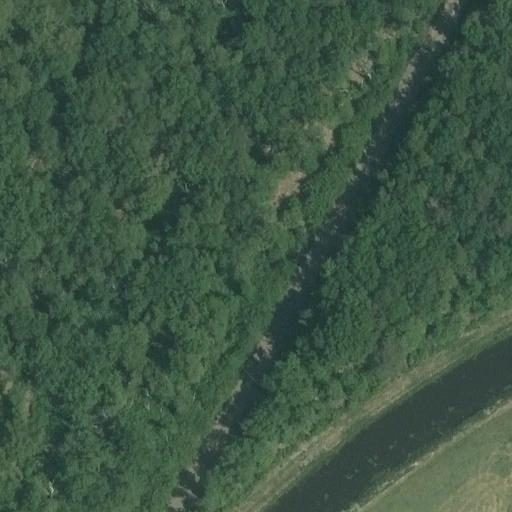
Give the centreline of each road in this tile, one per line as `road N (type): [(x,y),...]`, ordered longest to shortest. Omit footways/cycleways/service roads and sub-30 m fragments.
road 1 (track): [(176,511),(458,0)]
road 2 (track): [(240,511),(294,462),(511,319)]
